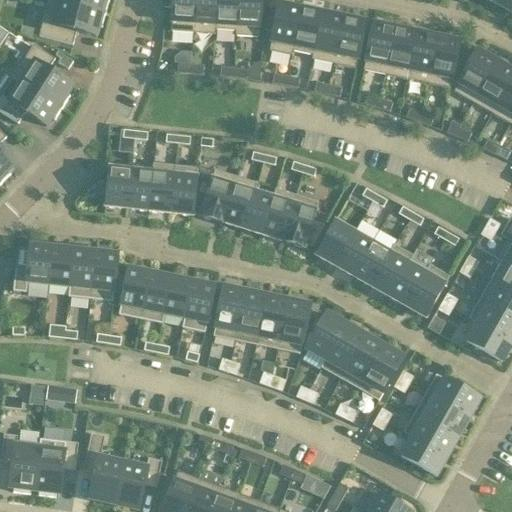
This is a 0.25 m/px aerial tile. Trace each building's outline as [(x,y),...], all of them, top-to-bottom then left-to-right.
[(48,0),(49,1),(105,16),(109,2),(105,1),(105,0),(48,0)] [(193,35),(194,0),(172,0),(170,33),(193,35)] [(194,0),(193,35),(215,36),(215,31),(214,31),(216,0),(194,0)] [(216,0),(214,31),(215,31),(235,33),(236,33),(238,0),(216,0)] [(258,39),(260,0),(238,0),(236,33),(235,33),(235,37),(258,39)] [(508,0),(485,0),(503,9),(508,0)] [(511,0),(508,0),(503,9),(511,14),(511,0)] [(102,29),(105,16),(49,1),(38,38),(72,47),(76,33),(95,38),(98,28),(102,29)] [(269,52),(292,57),(293,53),(292,52),(300,11),(279,6),(269,52)] [(313,57),(322,15),(300,11),(292,52),(293,53),(312,57),(313,57)] [(322,15),(313,57),(312,57),(311,61),(333,66),(343,19),(322,15)] [(355,70),(365,24),(343,19),(333,66),(355,70)] [(363,72),(385,77),(395,30),(373,25),(363,72)] [(32,38),(34,31),(21,28),(20,34),(32,38)] [(406,81),(416,34),(395,30),(385,77),(406,81)] [(427,85),(437,39),(416,34),(406,81),(427,85)] [(449,90),(459,43),(437,39),(427,85),(449,90)] [(13,78),(62,110),(70,98),(67,96),(72,87),(48,72),(55,61),(33,47),(13,78)] [(453,94),(473,105),(496,64),(477,52),(453,94)] [(56,57),(61,60),(58,65),(68,71),(72,64),(57,54),(56,57)] [(473,105),(492,116),(511,79),(511,72),(496,64),(473,105)] [(190,76),(191,66),(178,65),(177,75),(190,76)] [(203,77),(204,67),(191,66),(190,76),(203,77)] [(233,80),(234,70),(221,68),(220,78),(233,80)] [(245,81),(247,71),(234,70),(233,80),(245,81)] [(271,86),(284,88),(286,78),(273,76),(271,86)] [(55,122),(62,110),(13,78),(0,98),(0,113),(18,125),(25,114),(46,128),(51,120),(55,122)] [(284,88),(297,90),(298,80),(286,78),(284,88)] [(511,79),(492,116),(510,126),(511,123),(511,79)] [(326,97),(329,87),(316,84),(314,94),(326,97)] [(339,100),(341,90),(329,87),(326,97),(339,100)] [(365,107),(378,111),(381,101),(368,98),(365,107)] [(378,111),(390,114),(393,105),(381,101),(378,111)] [(407,120),(419,124),(422,115),(410,111),(407,120)] [(419,124),(431,129),(434,119),(422,115),(419,124)] [(446,135),(457,140),(461,130),(459,130),(461,127),(451,123),(446,135)] [(457,140),(467,144),(471,135),(461,130),(457,140)] [(134,141),(135,133),(123,132),(122,140),(134,141)] [(0,185),(0,186),(10,176),(7,173),(15,166),(0,151),(0,145),(6,139),(0,133),(0,185)] [(146,142),(147,134),(135,133),(134,141),(146,142)] [(177,146),(178,138),(166,136),(165,144),(177,146)] [(189,147),(190,139),(178,138),(177,146),(189,147)] [(212,149),(213,141),(201,140),(200,148),(212,149)] [(494,156),(498,147),(487,142),(482,151),(494,156)] [(506,162),(510,153),(498,147),(494,156),(506,162)] [(254,152),(251,160),(263,163),(265,155),(254,152)] [(265,155),(263,163),(274,167),(277,159),(265,155)] [(294,162),(291,170),(303,174),(305,166),(294,162)] [(175,167),(153,165),(151,174),(153,174),(148,213),(170,215),(175,167)] [(305,166),(303,174),(315,177),(317,169),(305,166)] [(198,170),(175,167),(170,215),(192,217),(193,215),(198,170)] [(127,210),(131,172),(109,170),(104,208),(127,210)] [(198,170),(193,215),(200,218),(213,174),(198,170)] [(223,225),(237,178),(214,171),(213,174),(200,218),(223,225)] [(148,213),(153,174),(151,174),(131,172),(127,210),(148,213)] [(223,225),(242,231),(254,194),(255,194),(257,185),(237,178),(223,225)] [(368,189),(364,196),(374,202),(378,195),(368,189)] [(295,197),(275,190),(272,200),(273,200),(262,237),(281,243),(295,197)] [(262,237),(273,200),(272,200),(255,194),(254,194),(242,231),(262,237)] [(378,195),(374,202),(385,208),(389,201),(378,195)] [(304,250),(318,204),(295,197),(281,243),(304,250)] [(409,222),(413,215),(402,209),(398,216),(409,222)] [(419,228),(423,221),(413,215),(409,222),(419,228)] [(485,229),(495,234),(499,226),(489,220),(485,229)] [(316,257),(335,268),(354,235),(335,224),(316,257)] [(444,242),(448,235),(438,229),(434,236),(444,242)] [(480,237),(490,243),(495,234),(485,229),(480,237)] [(372,245),(354,235),(335,268),(353,278),(372,245)] [(454,248),(458,241),(448,235),(444,242),(454,248)] [(511,244),(501,263),(511,269),(511,244)] [(371,289),(390,255),(389,254),(372,245),(353,278),(371,289)] [(17,249),(12,293),(26,294),(27,285),(48,287),(52,249),(30,246),(29,250),(17,249)] [(411,261),(413,257),(394,246),(389,254),(390,255),(371,289),(388,299),(410,261),(411,261)] [(68,299),(69,299),(74,251),(52,249),(48,287),(69,289),(68,299)] [(69,299),(91,301),(96,253),(74,251),(69,299)] [(113,304),(118,256),(96,253),(91,301),(113,304)] [(464,266),(473,272),(478,264),(468,258),(464,266)] [(406,309),(428,271),(427,270),(411,261),(410,261),(388,299),(406,309)] [(511,269),(501,263),(490,282),(511,293),(511,269)] [(429,266),(427,270),(428,271),(406,309),(426,320),(450,278),(429,266)] [(459,274),(469,280),(473,272),(464,266),(459,274)] [(140,321),(150,274),(128,270),(118,317),(140,321)] [(161,326),(171,278),(150,274),(140,321),(161,326)] [(171,278),(161,326),(163,326),(164,317),(184,321),(182,330),(183,330),(193,283),(171,278)] [(511,293),(490,282),(480,300),(511,318),(511,293)] [(183,330),(205,335),(215,288),(193,283),(183,330)] [(234,343),(244,294),(224,290),(223,289),(213,338),(234,343)] [(244,294),(234,343),(256,347),(266,299),(244,294)] [(452,309),(457,301),(447,296),(442,304),(452,309)] [(277,352),(287,303),(266,299),(256,347),(277,352)] [(511,318),(480,300),(469,319),(511,344),(511,343),(511,318)] [(308,308),(287,303),(277,352),(299,356),(309,307),(308,307),(308,308)] [(437,312),(447,318),(452,309),(442,304),(437,312)] [(325,362),(345,327),(327,317),(326,316),(306,351),(307,351),(318,357),(325,362)] [(511,344),(469,319),(464,328),(472,333),(467,342),(466,342),(466,343),(501,363),(502,362),(501,362),(511,344)] [(64,341),(65,332),(66,329),(49,327),(48,339),(64,341)] [(325,362),(320,370),(340,381),(364,338),(345,327),(325,362)] [(24,329),(12,329),(12,337),(24,338),(24,329)] [(70,341),(76,342),(77,334),(65,332),(64,341),(70,341)] [(96,344),(108,346),(109,338),(97,336),(96,344)] [(108,346),(120,348),(121,340),(109,338),(108,346)] [(383,349),(364,338),(340,381),(359,392),(383,349)] [(145,344),(143,352),(155,355),(157,347),(145,344)] [(169,349),(157,347),(155,355),(167,357),(169,349)] [(403,360),(401,359),(383,349),(359,392),(378,403),(403,360)] [(187,354),(185,362),(197,365),(199,357),(187,354)] [(218,372),(227,375),(231,364),(222,361),(218,372)] [(227,375),(236,378),(240,366),(231,364),(227,375)] [(402,373),(398,381),(408,387),(413,379),(402,373)] [(259,386),(270,390),(274,378),(263,374),(259,386)] [(478,402),(479,401),(437,375),(425,395),(468,419),(478,402)] [(270,390),(281,394),(285,382),(274,378),(270,390)] [(398,381),(393,389),(404,395),(408,387),(398,381)] [(30,405),(45,405),(46,386),(31,385),(30,405)] [(50,387),(49,404),(77,405),(78,388),(50,387)] [(295,399),(304,403),(309,392),(300,388),(295,399)] [(304,403),(313,407),(318,396),(309,392),(304,403)] [(457,439),(468,419),(425,395),(414,414),(457,439)] [(335,416),(343,421),(348,410),(340,406),(335,416)] [(343,421),(352,425),(357,414),(348,410),(343,421)] [(381,410),(376,419),(387,425),(392,416),(381,410)] [(446,458),(457,439),(414,414),(403,434),(446,458)] [(376,419),(372,427),(382,433),(387,425),(376,419)] [(435,477),(446,458),(403,434),(411,439),(401,457),(400,458),(435,478),(436,477),(435,477)] [(34,492),(41,441),(39,441),(39,445),(17,443),(17,438),(3,436),(0,463),(12,464),(9,489),(13,490),(13,494),(30,496),(30,492),(34,492)] [(89,501),(114,506),(123,465),(100,460),(104,439),(91,436),(82,473),(95,476),(89,501)] [(212,441),(200,437),(197,446),(209,450),(212,441)] [(78,445),(41,441),(34,492),(38,493),(38,497),(55,499),(55,495),(59,495),(62,471),(74,472),(78,445)] [(225,445),(212,441),(209,450),(222,454),(230,457),(233,448),(225,445)] [(241,450),(238,460),(250,464),(254,455),(241,450)] [(250,464),(262,469),(266,460),(254,455),(250,464)] [(114,506),(138,511),(143,487),(156,490),(161,463),(148,461),(146,470),(123,465),(114,506)] [(294,472),(282,467),(278,476),(290,481),(294,472)] [(290,481),(302,486),(306,477),(294,472),(290,481)] [(186,511),(198,481),(177,473),(162,511),(186,511)] [(209,511),(218,488),(198,481),(186,511),(209,511)] [(333,496),(342,501),(348,490),(339,485),(333,496)] [(218,488),(209,511),(232,511),(238,496),(218,488)] [(405,511),(370,492),(359,511),(360,511),(405,511)] [(238,496),(232,511),(255,511),(259,503),(239,496),(238,496)] [(333,496),(326,508),(333,511),(335,511),(342,501),(333,496)] [(259,503),(255,511),(278,511),(279,510),(259,503)]
